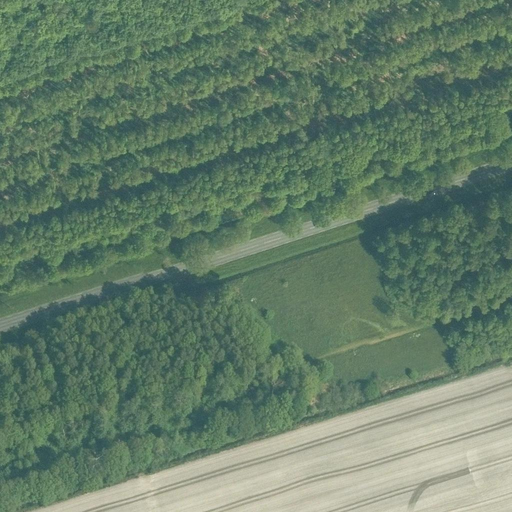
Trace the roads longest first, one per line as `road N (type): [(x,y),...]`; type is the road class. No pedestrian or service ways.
road 1 (primary): [(0,328),(511,163)]
road 2 (track): [(0,273),(511,114)]
road 3 (track): [(0,440),(272,373),(511,295)]
